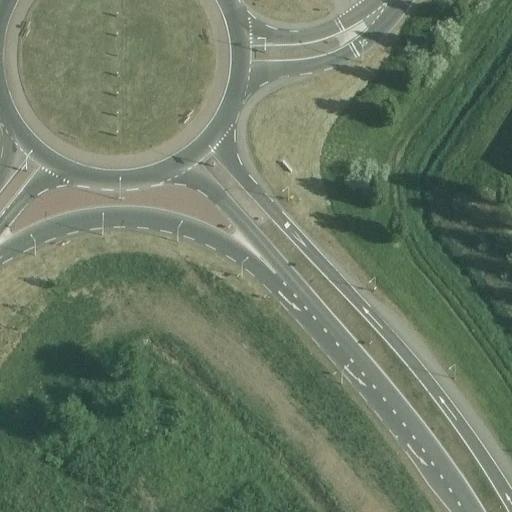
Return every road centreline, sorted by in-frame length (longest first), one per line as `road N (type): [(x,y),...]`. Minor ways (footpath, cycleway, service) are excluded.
road 1 (motorway): [(511,505),(437,393),(234,168),(217,132)]
road 2 (motorway): [(282,269),(424,435),(473,511)]
road 3 (motorway): [(0,250),(84,222),(121,220),(170,225),(282,269)]
road 4 (unclassified): [(239,85),(351,53),(400,0)]
road 5 (unclassified): [(377,0),(344,23),(294,40),(240,33)]
road 6 (motorway): [(180,164),(282,269)]
road 7 (primary): [(63,168),(122,181),(180,164)]
